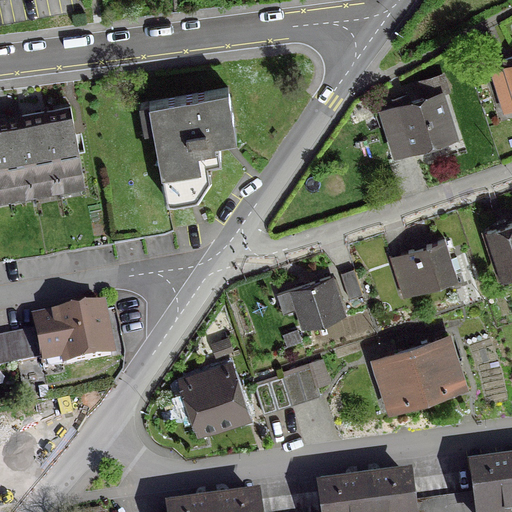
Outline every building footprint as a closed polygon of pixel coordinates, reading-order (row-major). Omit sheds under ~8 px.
[(505,69),(491,73),(503,112),(511,108),(511,64),(504,67),(505,69)] [(396,107),(381,111),(393,151),(452,133),(440,93),(445,92),(440,76),(420,82),(425,98),(407,103),(404,96),(394,99),(396,107)] [(142,132),(152,130),(165,200),(195,195),(209,175),(209,162),(219,160),(215,139),(234,136),(226,88),(137,104),(142,132)] [(71,106),(43,111),(59,195),(87,189),(71,106)] [(43,111),(20,115),(36,199),(59,195),(43,111)] [(20,115),(0,119),(0,140),(12,204),(36,199),(20,115)] [(0,140),(0,205),(12,204),(0,140)] [(511,222),(484,232),(499,275),(511,270),(511,222)] [(443,239),(389,257),(397,281),(414,275),(419,291),(455,279),(443,239)] [(352,269),(338,273),(347,299),(360,294),(352,269)] [(328,277),(290,289),(303,327),(341,315),(328,277)] [(50,320),(32,323),(41,369),(108,355),(99,310),(65,316),(63,306),(48,309),(50,320)] [(296,330),(281,335),(285,345),(299,340),(296,330)] [(225,334),(210,342),(218,356),(232,348),(225,334)] [(446,337),(410,349),(425,397),(446,387),(444,382),(458,377),(446,337)] [(410,349),(374,360),(387,400),(401,395),(403,401),(425,397),(410,349)] [(325,383),(319,364),(295,372),(304,400),(318,396),(315,386),(325,383)] [(185,413),(195,418),(199,429),(243,414),(234,389),(241,386),(239,378),(232,381),(227,367),(182,382),(186,393),(181,403),(185,413)] [(295,372),(281,376),(290,405),(304,400),(295,372)] [(252,385),(252,386),(261,414),(290,405),(281,376),(252,385)] [(473,497),(442,501),(443,511),(506,511),(511,511),(511,465),(469,471),(473,497)] [(320,511),(443,511),(442,501),(411,505),(407,480),(318,492),(320,511)] [(257,511),(256,500),(166,511),(257,511)]
